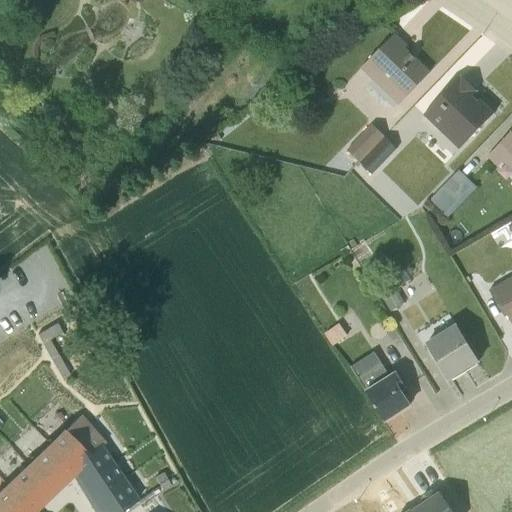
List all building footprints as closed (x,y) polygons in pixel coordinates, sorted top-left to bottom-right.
[(405,47),(393,35),(360,70),(397,106),(428,73),(403,49),(405,47)] [(422,116),(458,150),(493,113),(473,95),(476,92),(460,76),(422,116)] [(358,163),(383,137),(370,125),(345,151),(358,163)] [(501,163),(511,173),(511,130),(485,158),(496,167),(501,163)] [(383,137),(358,163),(370,175),(395,149),(383,137)] [(475,188),(457,171),(427,203),(445,220),(475,188)] [(511,275),(487,291),(503,318),(506,317),(511,327),(511,275)] [(383,301),(390,312),(403,304),(396,293),(383,301)] [(346,337),(337,324),(323,335),(332,347),(346,337)] [(478,363),(455,324),(424,343),(448,381),(478,363)] [(63,335),(57,325),(37,336),(62,380),(70,376),(51,342),(63,335)] [(387,376),(373,353),(350,367),(383,421),(408,406),(400,392),(404,389),(393,372),(387,376)] [(107,441),(82,414),(64,430),(0,489),(0,511),(36,511),(71,478),(93,511),(122,511),(140,501),(102,447),(107,441)] [(410,511),(407,511),(451,511),(435,488),(420,499),(423,503),(411,511),(410,511)]
